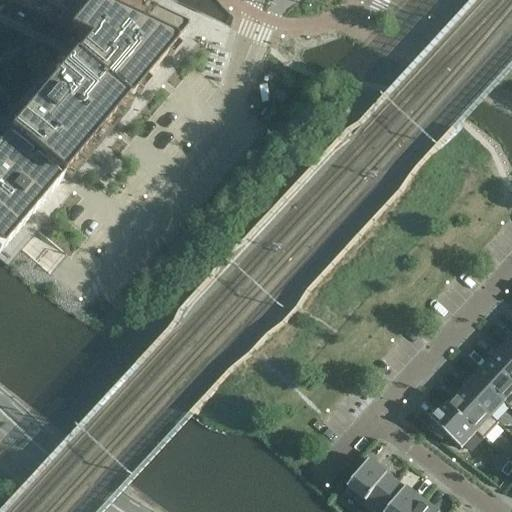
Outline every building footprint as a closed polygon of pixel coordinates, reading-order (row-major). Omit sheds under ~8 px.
[(89,40),(81,50),(135,95),(165,58),(160,54),(169,43),(174,48),(184,36),(184,35),(185,34),(185,33),(184,32),(184,31),(184,30),(183,30),(182,29),(181,28),(159,18),(154,25),(147,20),(152,15),(122,1),(120,4),(114,0),(0,0),(80,38),(83,34),(89,40)] [(169,43),(160,54),(165,58),(174,48),(169,43)] [(85,154),(135,95),(81,50),(57,79),(19,123),(73,168),(85,154)] [(277,92),(272,99),(282,106),(288,99),(277,92)] [(69,173),(73,168),(19,123),(18,125),(11,132),(8,137),(62,182),(65,177),(69,173)] [(31,218),(62,182),(8,137),(0,145),(0,253),(15,236),(27,223),(31,218)] [(195,183),(210,199),(245,166),(230,150),(195,183)] [(181,198),(113,267),(132,286),(199,217),(181,198)] [(101,278),(83,304),(104,318),(122,293),(101,278)] [(511,355),(504,348),(490,363),(511,383),(511,355)] [(511,410),(511,383),(490,363),(476,378),(505,404),(504,405),(511,411),(511,410)] [(476,378),(462,393),(491,419),(492,418),(504,405),(505,404),(476,378)] [(449,407),(448,407),(477,434),(476,435),(483,441),(484,441),(498,426),(499,425),(492,418),(491,419),(462,393),(449,407)] [(448,406),(432,423),(434,425),(427,432),(443,443),(448,438),(462,451),(476,435),(477,434),(448,407),(449,407),(448,406)] [(376,511),(396,484),(388,477),(388,476),(370,462),(345,495),(368,511),(376,511)] [(511,473),(511,466),(509,464),(501,474),(508,478),(511,473)] [(416,511),(424,503),(406,490),(405,491),(396,484),(376,511),(416,511)] [(435,511),(424,503),(416,511),(435,511)]
